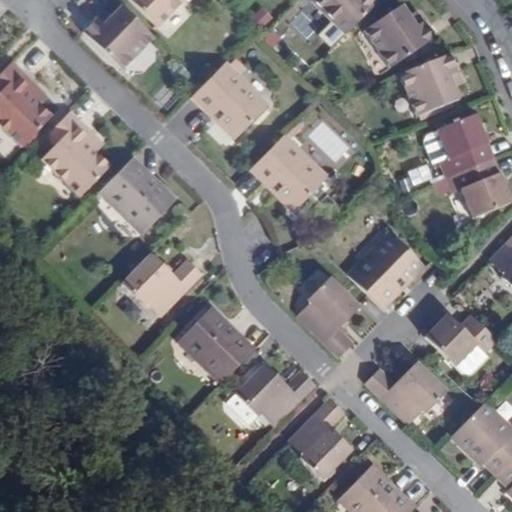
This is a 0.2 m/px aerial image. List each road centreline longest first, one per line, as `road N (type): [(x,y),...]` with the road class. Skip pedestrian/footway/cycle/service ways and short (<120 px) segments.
road 1 (residential): [(31,12),(215,193),(239,275),(339,378)]
road 2 (residential): [(339,378),(474,511)]
